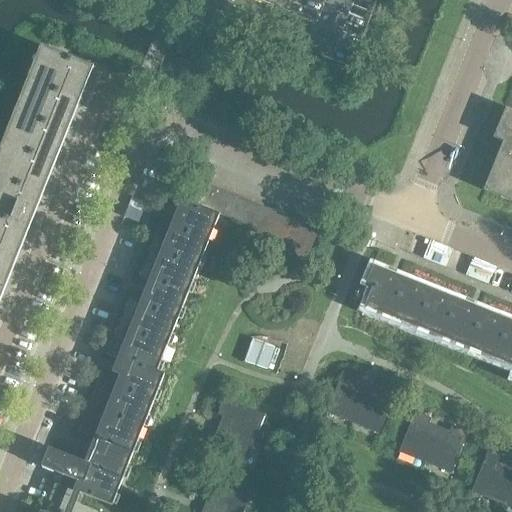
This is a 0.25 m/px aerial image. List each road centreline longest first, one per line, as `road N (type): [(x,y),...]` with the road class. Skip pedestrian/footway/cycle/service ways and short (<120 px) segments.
road 1 (residential): [(418,222),(155,121),(144,126),(1,511)]
road 2 (residential): [(418,222),(502,0)]
